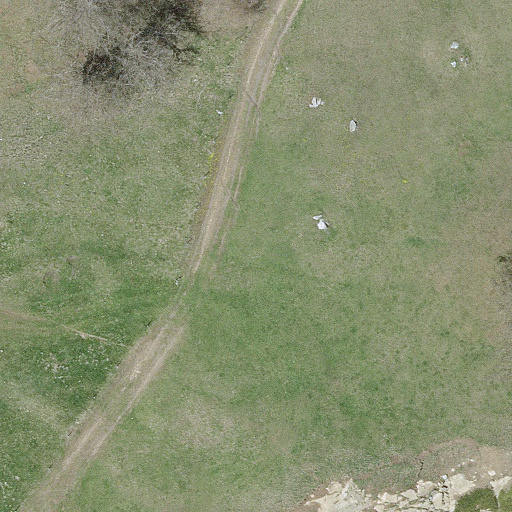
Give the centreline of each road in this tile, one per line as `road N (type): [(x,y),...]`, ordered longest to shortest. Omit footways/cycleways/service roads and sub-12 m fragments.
road 1 (track): [(287,0),(225,214),(169,326),(33,511)]
road 2 (track): [(0,305),(155,347)]
